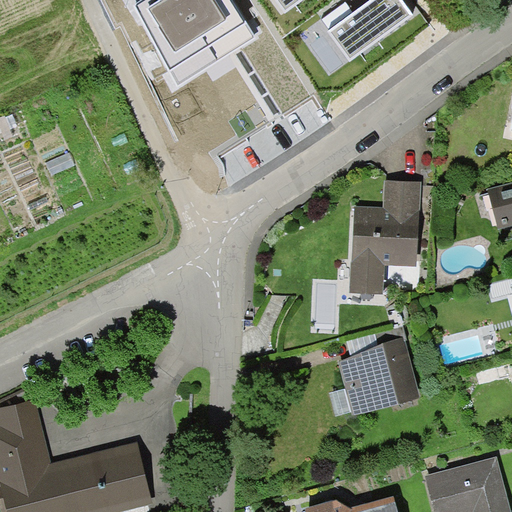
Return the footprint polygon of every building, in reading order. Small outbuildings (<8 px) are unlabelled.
[(144,0),(136,6),(177,87),(255,37),(230,0),(144,0)] [(276,0),(285,11),(298,0),(276,0)] [(402,0),(369,0),(327,30),(350,61),(413,15),(402,0)] [(422,182),(387,181),(386,206),(353,205),(349,292),(387,294),(388,264),(419,265),(422,182)] [(511,190),(483,197),(494,234),(511,229),(511,190)] [(406,324),(347,339),(351,355),(340,359),(347,387),(328,392),(336,421),(426,397),(406,324)] [(36,403),(0,411),(0,501),(6,500),(8,511),(132,511),(150,508),(136,447),(51,466),(36,403)] [(511,511),(511,500),(499,452),(425,472),(435,511),(511,511)] [(336,500),(305,508),(305,511),(398,511),(394,496),(349,507),(336,500)]
